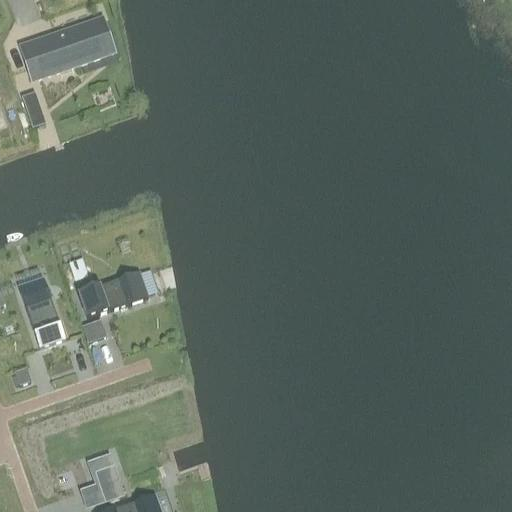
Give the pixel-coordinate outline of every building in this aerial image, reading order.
[(27,64),(33,83),(99,60),(88,28),(43,43),(48,57),(27,64)] [(35,98),(22,102),(32,132),(45,128),(35,98)] [(82,262),(69,267),(70,272),(72,271),(76,282),(80,281),(81,283),(88,281),(82,262)] [(140,276),(78,297),(86,321),(148,301),(140,276)] [(18,291),(17,291),(38,352),(63,343),(41,282),(38,284),(18,291)] [(101,325),(82,331),(87,347),(106,341),(101,325)] [(68,352),(78,348),(76,341),(66,345),(68,352)] [(26,373),(14,377),(18,389),(30,385),(26,373)] [(119,468),(100,474),(110,505),(129,498),(119,468)] [(117,511),(159,511),(155,500),(155,499),(127,509),(118,511),(117,511)]
